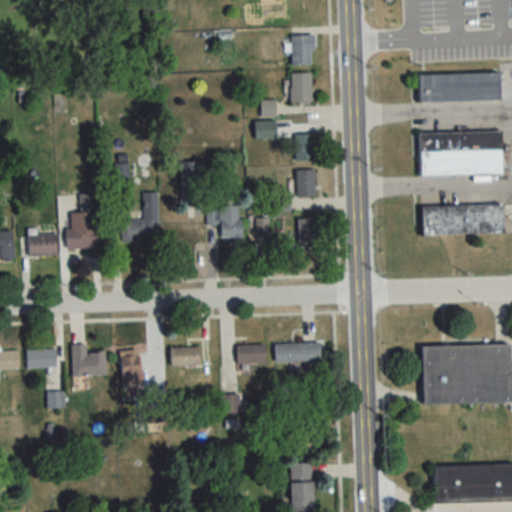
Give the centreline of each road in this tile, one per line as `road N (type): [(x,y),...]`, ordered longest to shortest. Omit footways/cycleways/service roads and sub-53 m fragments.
road 1 (residential): [(368,511),(348,0)]
road 2 (residential): [(0,307),(360,294)]
road 3 (residential): [(360,294),(511,289)]
